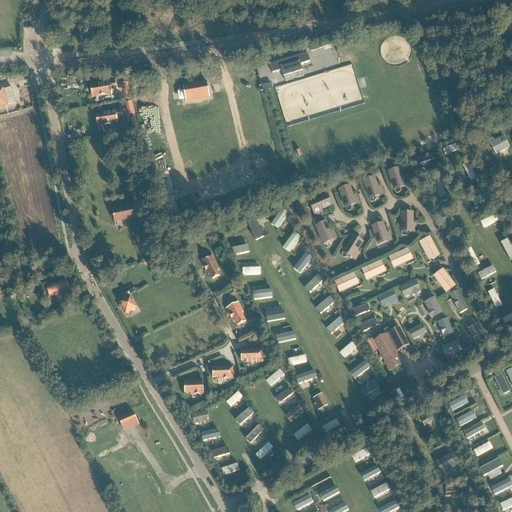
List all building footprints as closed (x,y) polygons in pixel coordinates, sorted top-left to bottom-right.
[(341,65),(335,44),(312,51),(313,55),(309,56),(311,63),(312,63),(315,72),(341,65)] [(302,71),(300,66),(309,63),(306,54),(269,65),(272,74),(281,71),(283,77),(302,71)] [(342,108),(363,102),(354,65),(323,73),(324,80),(331,78),(335,95),(339,94),(342,108)] [(90,86),(92,98),(112,95),(111,88),(116,87),(115,81),(109,82),(109,83),(90,86)] [(205,84),(184,87),(187,102),(208,98),(205,84)] [(115,112),(95,116),(97,127),(117,124),(116,118),(122,117),(121,111),(115,112)] [(509,148),(503,137),(495,142),(493,139),(489,142),(496,156),(509,148)] [(445,156),(461,150),(458,144),(443,150),(445,156)] [(435,159),(433,154),(417,159),(419,165),(435,159)] [(471,182),(477,179),(468,163),(462,166),(471,182)] [(395,191),(408,186),(405,179),(402,180),(399,169),(388,173),(395,191)] [(363,182),(370,200),(383,195),(380,187),(378,189),(374,178),(363,182)] [(439,199),(446,196),(439,180),(432,183),(439,199)] [(339,191),(345,208),(358,204),(356,196),(353,197),(349,187),(339,191)] [(473,207),(488,199),(485,194),(470,202),(473,207)] [(309,203),(315,216),(322,213),(321,210),(331,206),(327,196),(309,203)] [(132,207),(112,211),(115,222),(134,218),(132,207)] [(277,230),(288,214),(281,209),(270,226),(277,230)] [(412,225),(412,213),(401,213),(401,232),(415,232),(415,225),(412,225)] [(484,230),(500,221),(497,216),(481,224),(484,230)] [(453,235),(459,232),(451,217),(445,220),(453,235)] [(255,242),(263,238),(254,219),(246,223),(255,242)] [(336,238),(333,231),(330,233),(326,222),(315,227),(324,244),(336,238)] [(386,235),(382,224),(372,227),(378,245),(391,241),(389,234),(386,235)] [(289,254),(300,238),(294,233),(282,249),(289,254)] [(343,253),(355,260),(359,254),(356,252),(362,243),(353,237),(343,253)] [(429,263),(440,257),(430,237),(419,243),(429,263)] [(511,258),(511,249),(507,241),(501,244),(510,260),(511,258)] [(250,253),(248,246),(230,250),(231,257),(250,253)] [(413,261),(408,249),(388,258),(393,270),(413,261)] [(473,268),(479,265),(471,249),(465,252),(473,268)] [(300,275),(312,259),(305,254),(293,270),(300,275)] [(212,280),(219,277),(217,272),(219,271),(212,256),(201,261),(208,276),(210,275),(212,280)] [(386,273),(381,262),(361,271),(366,282),(386,273)] [(481,281),(496,273),(493,267),(478,275),(481,281)] [(446,295),(456,287),(443,270),(433,277),(446,295)] [(359,286),(354,274),(334,283),(339,295),(359,286)] [(309,295),(323,282),(318,276),(303,290),(309,295)] [(70,290),(66,280),(46,288),(50,298),(70,290)] [(415,282),(400,289),(405,298),(412,295),(413,296),(420,293),(415,282)] [(135,293),(132,289),(121,296),(123,300),(135,293)] [(27,294),(23,290),(17,294),(22,299),(27,294)] [(273,299),(273,290),(253,292),(254,301),(273,299)] [(496,310),(502,307),(494,290),(488,293),(496,310)] [(468,310),(458,291),(449,296),(459,315),(468,310)] [(392,292),(378,298),(382,307),(396,301),(392,292)] [(125,315),(137,309),(131,298),(119,304),(125,315)] [(319,316),(334,304),(330,298),(315,310),(319,316)] [(434,299),(425,304),(429,311),(427,312),(431,319),(442,313),(434,299)] [(238,303),(226,309),(233,323),(235,322),(237,327),(245,322),(241,314),(243,313),(238,303)] [(370,312),(368,305),(350,312),(352,319),(370,312)] [(268,324),(286,321),(284,312),(266,315),(268,324)] [(505,326),(511,321),(511,314),(502,320),(505,326)] [(330,336),(345,324),(340,318),(326,331),(330,336)] [(443,337),(453,332),(446,318),(436,323),(443,337)] [(378,326),(375,319),(358,328),(361,334),(378,326)] [(422,326),(409,332),(413,340),(419,337),(425,333),(422,326)] [(477,349),(486,345),(476,326),(467,330),(477,349)] [(390,372),(402,365),(396,353),(408,346),(399,329),(374,342),(390,372)] [(297,341),(295,333),(276,337),(278,345),(297,341)] [(378,351),(372,340),(367,343),(373,354),(374,353),(378,351)] [(445,358),(462,351),(457,341),(441,348),(445,358)] [(344,360),(356,349),(352,344),(339,355),(344,360)] [(263,362),(262,350),(240,351),(241,361),(247,361),(247,363),(252,363),(252,361),(256,361),(256,363),(263,362)] [(307,363),(306,357),(288,361),(289,367),(307,363)] [(354,381),(370,369),(365,362),(349,374),(354,381)] [(233,379),(233,367),(212,368),(212,378),(219,378),(219,380),(233,379)] [(124,377),(125,377),(123,371),(114,375),(116,381),(122,378),(122,380),(125,379),(124,377)] [(271,388),(285,376),(280,371),(266,383),(271,388)] [(317,380),(314,372),(294,378),(297,387),(317,380)] [(510,393),(502,376),(494,379),(503,397),(510,393)] [(202,381),(184,382),(184,394),(190,393),(190,395),(203,395),(202,381)] [(363,398),(379,389),(376,383),(360,392),(363,398)] [(278,406),(293,395),(289,389),(274,400),(278,406)] [(231,408),(242,398),(238,393),(226,404),(231,408)] [(328,405),(322,394),(313,399),(316,404),(314,406),(317,411),(328,405)] [(468,405),(464,397),(448,406),(452,414),(468,405)] [(290,425),(304,413),(299,407),(285,418),(290,425)] [(240,427),(255,414),(250,409),(235,422),(240,427)] [(209,421),(207,411),(191,414),(194,425),(209,421)] [(443,426),(435,412),(420,420),(424,427),(432,423),(436,430),(443,426)] [(133,413),(118,420),(122,428),(137,421),(133,413)] [(477,420),(472,413),(456,421),(460,429),(477,420)] [(321,427),(334,422),(331,416),(319,421),(321,427)] [(324,435),(339,427),(336,421),(321,429),(324,435)] [(487,430),(483,423),(465,433),(469,440),(487,430)] [(298,442),(312,431),(307,425),(293,437),(298,442)] [(250,445),(264,431),(259,426),(245,440),(250,445)] [(203,443),(221,439),(219,431),(201,435),(203,443)] [(479,458),(494,449),(491,443),(475,452),(479,458)] [(260,461),(273,449),(268,444),(255,456),(260,461)] [(211,461),(229,455),(227,448),(209,454),(211,461)] [(355,465),(369,456),(366,450),(351,459),(355,465)] [(456,466),(450,456),(436,464),(441,473),(448,469),(449,470),(456,466)] [(503,468),(499,460),(479,471),(483,479),(503,468)] [(224,477),(240,472),(237,465),(221,470),(224,477)] [(364,483),(380,474),(377,467),(360,476),(364,483)] [(511,488),(511,485),(509,480),(490,490),(494,497),(511,488)] [(374,499),(390,491),(386,484),(370,493),(374,499)] [(323,503),(339,494),(335,487),(319,496),(323,503)] [(446,494),(445,494),(445,498),(451,498),(451,494),(462,493),(461,487),(445,489),(446,494)] [(295,511),(297,511),(313,504),(309,497),(292,506),(295,511)] [(503,511),(511,507),(511,499),(499,506),(501,511),(503,511)] [(379,511),(393,511),(399,509),(395,502),(379,511)]
